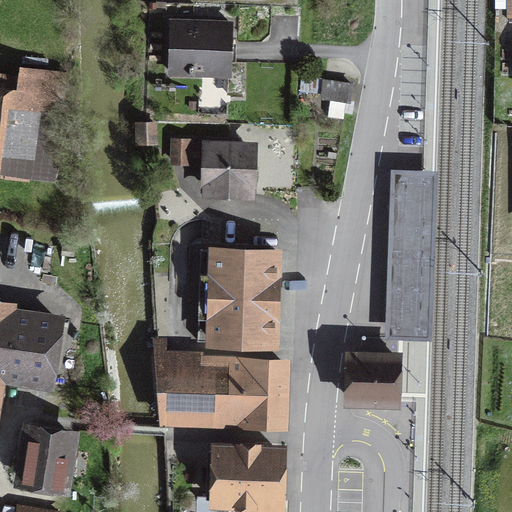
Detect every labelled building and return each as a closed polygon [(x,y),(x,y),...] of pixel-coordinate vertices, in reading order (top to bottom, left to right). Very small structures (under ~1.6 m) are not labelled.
[(231,23),(172,21),(170,72),(194,74),(194,70),(229,71),(231,23)] [(29,176),(29,175),(51,178),(66,72),(20,67),(19,78),(0,75),(0,174),(6,176),(6,173),(29,176)] [(323,96),(345,99),(347,84),(325,81),(323,96)] [(140,122),(141,143),(153,143),(153,122),(140,122)] [(208,191),(249,192),(250,148),(238,148),(238,140),(174,138),(173,161),(188,161),(188,154),(199,155),(199,147),(209,148),(208,191)] [(277,252),(200,249),(197,340),(274,343),(277,252)] [(0,373),(48,381),(58,320),(5,312),(6,309),(0,307),(0,373)] [(395,356),(352,355),(350,399),(394,401),(395,356)] [(280,424),(283,363),(159,359),(163,420),(280,424)] [(30,429),(22,479),(64,485),(71,435),(30,429)] [(218,450),(209,450),(208,496),(217,496),(217,498),(277,500),(279,452),(257,451),(258,443),(218,442),(218,450)]
